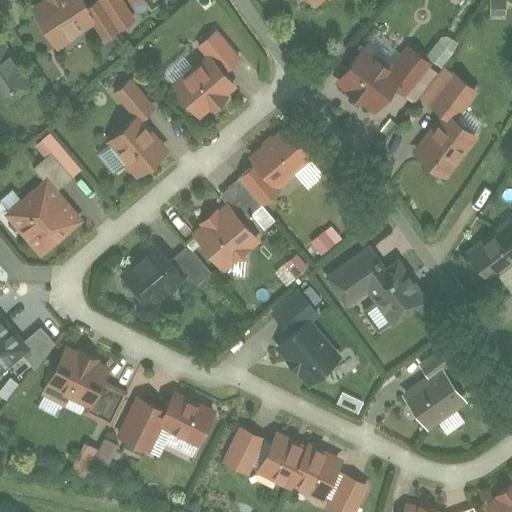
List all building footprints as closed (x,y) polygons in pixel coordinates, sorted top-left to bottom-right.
[(50,0),(33,11),(60,53),(100,27),(82,0),(50,0)] [(312,0),(320,9),(331,0),(312,0)] [(429,54),(444,64),(460,40),(444,30),(429,54)] [(0,102),(6,111),(36,91),(2,41),(0,41),(0,102)] [(366,47),(338,84),(378,115),(396,92),(407,100),(433,65),(413,50),(397,71),(366,47)] [(174,86),(201,119),(239,89),(212,56),(174,86)] [(449,181),(483,139),(450,111),(415,154),(449,181)] [(108,143),(139,179),(169,153),(139,117),(108,143)] [(316,158),(287,128),(253,160),(282,190),(316,158)] [(49,180),(6,216),(43,259),(85,223),(49,180)] [(226,272),(263,243),(231,204),(195,234),(226,272)] [(492,284),(511,268),(511,221),(469,253),(492,284)] [(336,223),(312,237),(321,252),(344,239),(336,223)] [(127,272),(146,296),(180,270),(161,246),(127,272)] [(289,284),(311,265),(299,251),(276,270),(289,284)] [(370,294),(395,330),(431,304),(398,259),(368,281),(352,260),(326,279),(348,310),(370,294)] [(0,380),(33,352),(0,313),(0,380)] [(310,388),(343,360),(310,322),(277,350),(310,388)] [(113,370),(66,348),(46,388),(94,411),(113,370)] [(430,433),(471,405),(446,369),(405,397),(430,433)] [(219,417),(178,395),(160,428),(201,450),(219,417)] [(108,428),(98,458),(112,462),(121,433),(108,428)] [(345,463),(278,432),(258,474),(325,505),(345,463)] [(89,472),(99,447),(88,443),(79,468),(89,472)] [(511,511),(511,490),(487,508),(489,511),(511,511)]
